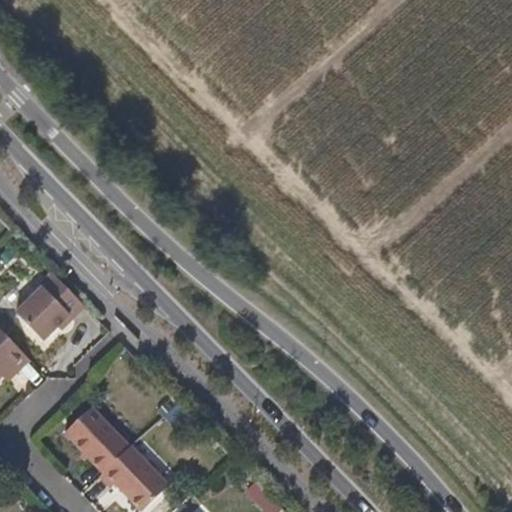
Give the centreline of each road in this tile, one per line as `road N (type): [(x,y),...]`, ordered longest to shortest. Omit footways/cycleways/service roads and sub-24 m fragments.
road 1 (secondary): [(452,511),(301,354),(153,239),(0,81)]
road 2 (secondary): [(0,132),(367,511)]
road 3 (residential): [(71,511),(2,439),(49,390)]
